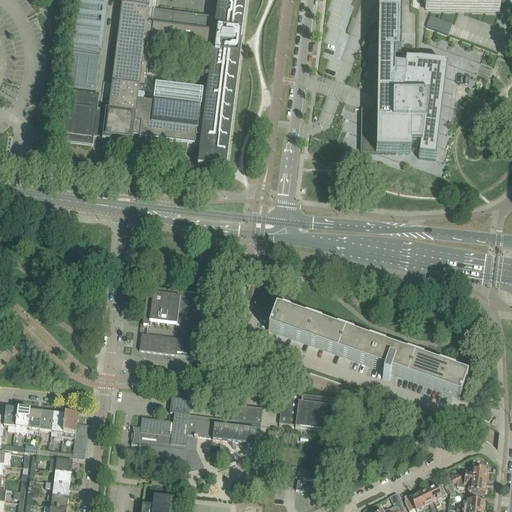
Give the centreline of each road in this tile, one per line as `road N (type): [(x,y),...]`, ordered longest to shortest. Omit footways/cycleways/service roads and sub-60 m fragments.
road 1 (residential): [(110,362),(249,380),(269,347),(449,408)]
road 2 (tertiary): [(282,237),(511,276)]
road 3 (tertiary): [(511,242),(284,221)]
road 4 (unclassified): [(284,221),(310,0)]
road 5 (unclassified): [(110,362),(127,209)]
road 6 (tertiary): [(150,212),(282,237)]
road 7 (tertiary): [(284,221),(150,212)]
road 8 (tertiary): [(127,209),(0,193)]
road 9 (unclassified): [(345,511),(353,501),(453,457)]
